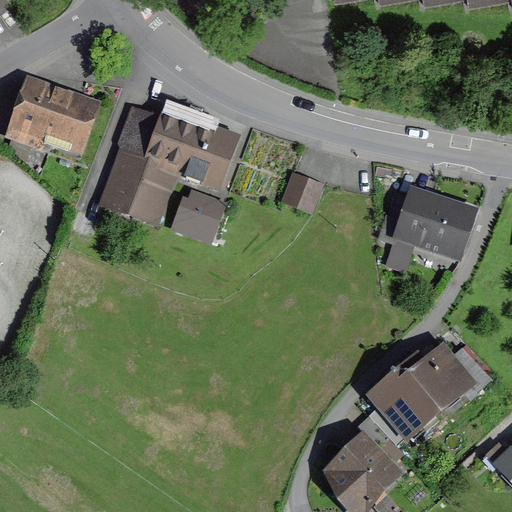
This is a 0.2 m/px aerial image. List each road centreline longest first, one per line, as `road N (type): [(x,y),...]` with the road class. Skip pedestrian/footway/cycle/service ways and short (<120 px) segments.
road 1 (residential): [(504,163),(378,138),(244,97),(173,52),(126,0)]
road 2 (residential): [(504,163),(460,279),(433,321),(345,407),(300,488),(301,511)]
road 3 (residential): [(0,68),(115,0)]
